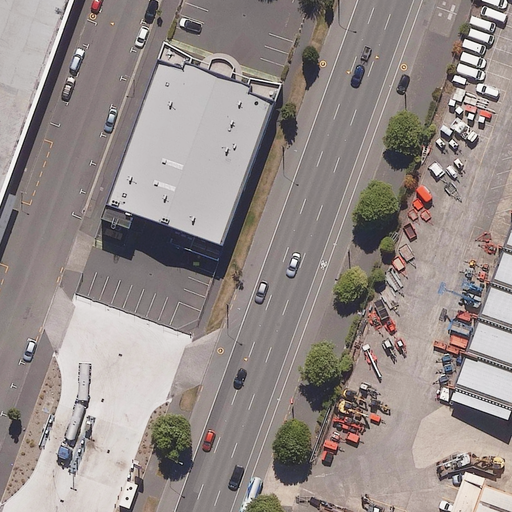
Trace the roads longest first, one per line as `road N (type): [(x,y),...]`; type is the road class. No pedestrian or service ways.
road 1 (trunk): [(386,0),(204,511)]
road 2 (residential): [(123,0),(0,351)]
